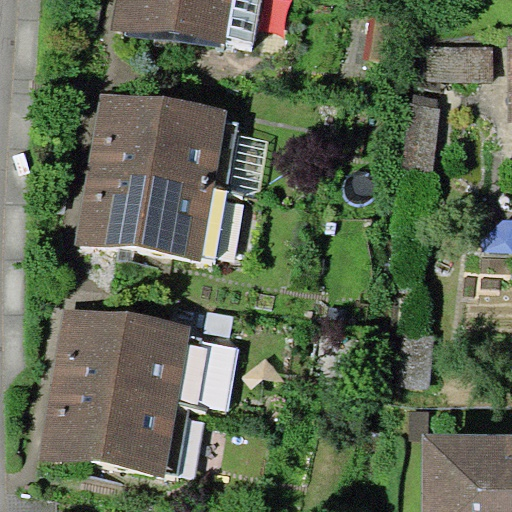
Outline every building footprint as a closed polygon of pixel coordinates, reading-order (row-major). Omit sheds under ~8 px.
[(261,0),(116,0),(112,28),(227,45),(228,38),(255,42),(261,0)] [(426,81),(494,80),(493,46),(425,47),(426,81)] [(88,167),(215,186),(229,110),(102,91),(88,167)] [(412,102),(404,169),(432,172),(439,106),(412,102)] [(215,186),(88,167),(74,244),(202,264),(215,186)] [(54,383),(177,402),(189,325),(66,306),(54,383)] [(432,393),(434,336),(404,335),(403,346),(389,346),(387,389),(399,390),(399,392),(432,393)] [(177,402),(54,383),(42,457),(166,476),(177,402)] [(421,511),(511,511),(511,433),(422,433),(421,511)]
